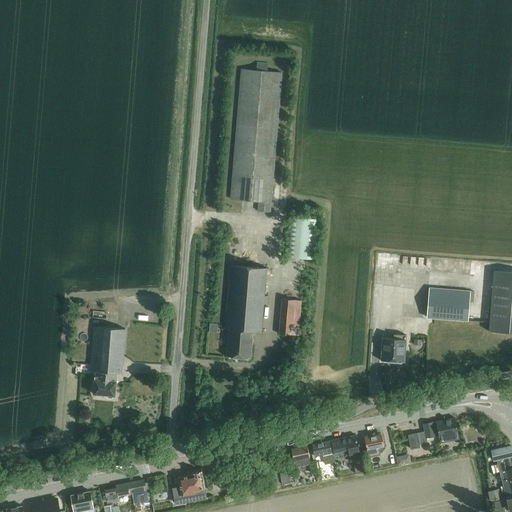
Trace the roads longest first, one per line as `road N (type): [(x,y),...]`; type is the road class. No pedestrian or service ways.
road 1 (unclassified): [(168,463),(206,0)]
road 2 (tertiary): [(168,463),(465,403),(505,413)]
road 3 (tertiary): [(0,501),(168,463)]
